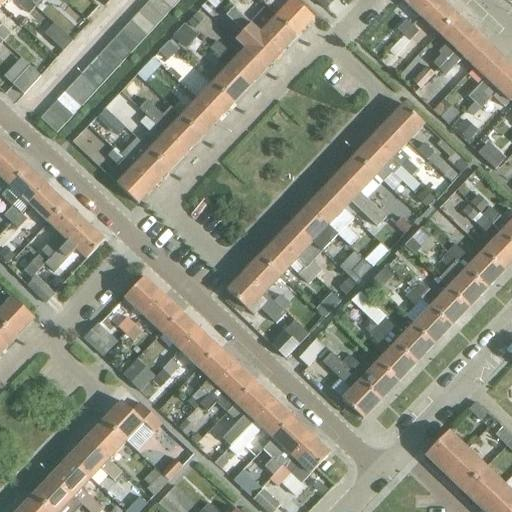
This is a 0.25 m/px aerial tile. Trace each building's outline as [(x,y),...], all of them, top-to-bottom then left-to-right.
[(26,0),(22,0),(18,4),(29,14),(34,8),(26,0)] [(159,0),(148,0),(145,4),(162,19),(170,10),(159,0)] [(176,0),(159,0),(170,10),(178,1),(176,0)] [(315,18),(295,0),(260,0),(266,5),(277,15),(298,35),(315,18)] [(313,0),(324,9),(332,0),(313,0)] [(420,18),(437,0),(402,0),(402,1),(420,18)] [(438,0),(437,0),(420,18),(438,35),(456,17),(438,0)] [(162,19),(145,4),(137,13),(153,28),(162,19)] [(266,5),(249,24),(259,33),(261,32),(265,35),(282,52),(298,35),(277,15),(266,5)] [(282,52),(265,35),(261,32),(259,33),(249,24),(233,8),(225,16),(243,33),(236,41),(245,49),(266,69),(282,52)] [(137,13),(129,22),(145,37),(153,28),(137,13)] [(196,15),(187,25),(194,31),(203,22),(196,15)] [(456,17),(438,35),(448,46),(441,54),(432,64),(438,70),(473,33),(456,17)] [(402,36),(411,27),(405,21),(396,30),(402,36)] [(145,37),(129,22),(121,30),(137,45),(145,37)] [(0,40),(2,42),(10,34),(0,24),(0,40)] [(53,24),(44,34),(63,51),(72,42),(53,24)] [(183,27),(173,39),(185,51),(196,39),(183,27)] [(394,57),(417,33),(411,27),(402,36),(388,51),(394,57)] [(137,45),(121,30),(113,39),(129,54),(137,45)] [(473,33),(438,70),(444,76),(452,67),(453,67),(461,58),(473,69),(491,50),(473,33)] [(113,39),(104,48),(121,63),(129,54),(113,39)] [(217,42),(210,49),(219,58),(226,52),(217,42)] [(168,43),(157,54),(169,65),(180,54),(168,43)] [(104,48),(96,57),(112,72),(121,63),(104,48)] [(266,69),(245,49),(228,66),(250,86),(266,69)] [(491,50),(473,69),(484,80),(467,98),(473,104),(490,85),(508,66),(491,50)] [(96,57),(88,66),(104,81),(112,72),(96,57)] [(88,66),(80,75),(96,90),(104,81),(88,66)] [(250,86),(228,66),(212,82),(234,103),(250,86)] [(490,85),(473,104),(479,110),(491,97),(503,108),(511,99),(511,69),(508,66),(490,85)] [(22,95),(40,76),(30,67),(12,86),(22,95)] [(433,74),(426,67),(412,82),(419,89),(433,74)] [(96,90),(80,75),(72,83),(88,98),(96,90)] [(133,82),(123,93),(132,102),(142,92),(133,82)] [(212,82),(196,99),(218,120),(234,103),(212,82)] [(88,98),(72,83),(63,92),(80,107),(88,98)] [(80,107),(63,92),(55,101),(71,116),(80,107)] [(218,120),(196,99),(181,116),(202,136),(218,120)] [(55,101),(47,110),(63,125),(71,116),(55,101)] [(181,116),(180,116),(170,107),(162,116),(146,101),(139,109),(146,116),(156,125),(165,133),(186,153),(202,136),(181,116)] [(444,102),(434,113),(449,127),(459,116),(444,102)] [(403,105),(386,122),(408,143),(425,125),(403,105)] [(63,125),(47,110),(39,119),(55,134),(63,125)] [(107,128),(114,120),(104,111),(97,119),(107,128)] [(156,125),(146,116),(140,122),(149,132),(156,125)] [(409,161),(399,152),(408,143),(386,122),(370,139),(410,178),(417,171),(407,162),(409,161)] [(464,122),(457,130),(467,140),(475,132),(464,122)] [(165,133),(149,149),(170,170),(186,153),(165,133)] [(137,139),(121,156),(154,187),(170,170),(149,149),(137,139)] [(354,156),(376,177),(377,176),(382,181),(389,174),(393,174),(412,193),(419,186),(410,178),(370,139),(354,156)] [(439,141),(435,146),(448,159),(453,154),(439,141)] [(494,169),(505,159),(488,143),(478,154),(494,169)] [(433,154),(423,145),(417,151),(426,161),(433,154)] [(154,187),(121,156),(114,149),(107,155),(126,173),(116,184),(137,204),(154,187)] [(27,168),(8,150),(0,158),(0,179),(8,187),(27,168)] [(354,156),(338,172),(360,193),(366,198),(382,181),(377,176),(376,177),(354,156)] [(459,160),(452,167),(460,174),(467,167),(459,160)] [(8,187),(0,196),(13,207),(4,216),(11,223),(20,214),(28,205),(46,187),(27,168),(8,187)] [(360,193),(338,172),(322,189),(344,210),(351,202),(376,226),(385,217),(366,198),(360,193)] [(46,187),(28,205),(47,223),(65,204),(46,187)] [(322,189),(306,206),(328,227),(329,226),(338,235),(349,245),(357,238),(346,227),(354,219),(344,210),(322,189)] [(424,195),(416,202),(425,210),(433,203),(424,195)] [(478,197),(470,205),(480,214),(488,207),(478,197)] [(65,204),(47,223),(57,234),(41,251),(49,258),(84,222),(65,204)] [(306,206),(290,223),(312,243),(321,253),(338,235),(329,226),(328,227),(306,206)] [(467,207),(461,214),(471,223),(477,217),(467,207)] [(489,207),(481,214),(491,223),(498,215),(489,207)] [(20,214),(11,223),(17,230),(26,221),(20,214)] [(491,223),(481,214),(474,222),(483,231),(491,223)] [(491,223),(490,224),(499,232),(511,244),(511,218),(507,224),(498,215),(491,223)] [(401,220),(395,226),(404,235),(410,228),(401,220)] [(45,262),(43,264),(53,273),(75,250),(85,259),(103,240),(84,222),(49,258),(45,262)] [(290,223),(274,240),(296,260),(305,269),(314,279),(321,272),(312,262),(321,253),(312,243),(290,223)] [(414,255),(430,239),(421,230),(405,246),(414,255)] [(511,260),(511,244),(499,232),(482,251),(503,270),(511,260)] [(274,240),(258,256),(280,277),(296,260),(274,240)] [(454,244),(446,252),(455,261),(463,253),(454,244)] [(380,245),(364,261),(372,269),(387,253),(380,245)] [(6,247),(0,252),(0,253),(8,262),(15,256),(6,247)] [(482,251),(464,270),(485,289),(503,270),(482,251)] [(455,261),(446,252),(439,260),(448,269),(455,261)] [(38,255),(24,269),(31,276),(43,264),(45,262),(38,255)] [(280,277),(258,256),(241,274),(263,295),(280,277)] [(364,261),(353,273),(361,280),(372,269),(364,261)] [(437,280),(447,288),(467,308),(485,289),(464,270),(455,261),(448,269),(437,280)] [(305,269),(298,276),(307,285),(314,279),(305,269)] [(383,269),(369,284),(378,292),(392,277),(383,269)] [(241,274),(225,291),(253,318),(259,311),(274,325),(284,315),(282,313),(272,304),(263,295),(241,274)] [(142,316),(162,295),(143,277),(123,298),(142,316)] [(26,287),(44,304),(53,295),(35,278),(26,287)] [(347,280),(337,291),(344,298),(347,294),(354,287),(347,280)] [(411,289),(420,298),(428,290),(418,281),(411,289)] [(420,298),(429,307),(450,326),(467,308),(447,288),(437,298),(428,290),(420,298)] [(420,298),(411,289),(403,297),(413,306),(420,298)] [(329,293),(322,301),(332,310),(339,302),(329,293)] [(359,293),(351,302),(369,319),(376,326),(383,318),(384,317),(359,293)] [(180,313),(162,295),(142,316),(161,333),(180,313)] [(279,296),(272,304),(282,313),(289,306),(279,296)] [(10,297),(0,307),(0,323),(15,337),(33,319),(10,297)] [(450,326),(429,307),(412,325),(433,344),(450,326)] [(199,330),(180,313),(161,333),(179,351),(199,330)] [(125,334),(134,325),(127,317),(118,327),(125,334)] [(383,318),(376,326),(385,335),(393,327),(383,318)] [(369,319),(365,323),(365,330),(368,334),(376,326),(369,319)] [(0,352),(15,337),(0,323),(0,352)] [(97,324),(83,339),(101,356),(115,342),(97,324)] [(142,332),(134,325),(125,334),(133,342),(142,332)] [(412,325),(394,343),(415,363),(433,344),(412,325)] [(385,335),(376,326),(368,334),(378,343),(385,335)] [(199,330),(179,351),(198,369),(217,348),(199,330)] [(284,333),(271,347),(284,359),(285,361),(292,354),(298,347),(284,333)] [(298,358),(307,367),(324,349),(314,340),(298,358)] [(394,343),(377,362),(398,382),(415,363),(394,343)] [(199,404),(208,395),(236,365),(217,348),(198,369),(208,379),(191,397),(199,404)] [(350,390),(341,400),(362,419),(380,400),(359,381),(350,372),(341,363),(330,353),(321,362),(350,390)] [(341,363),(350,372),(358,364),(348,356),(341,363)] [(137,360),(122,376),(140,392),(155,375),(137,360)] [(171,360),(162,369),(170,376),(179,367),(171,360)] [(398,382),(377,362),(359,381),(380,400),(398,382)] [(236,365),(208,395),(199,404),(207,412),(216,402),(227,411),(235,404),(254,383),(236,365)] [(162,369),(152,379),(160,387),(170,376),(162,369)] [(272,400),(254,383),(235,404),(245,414),(221,439),(229,446),(272,400)] [(191,397),(186,403),(194,410),(199,404),(191,397)] [(292,418),(272,400),(229,446),(226,449),(234,457),(261,429),(272,439),(292,418)] [(103,420),(125,441),(135,451),(161,424),(138,403),(131,411),(121,401),(103,420)] [(478,420),(486,413),(474,402),(467,409),(478,420)] [(272,439),(261,449),(271,459),(263,468),(271,476),(273,474),(310,436),(292,418),(272,439)] [(125,441),(103,420),(85,439),(108,460),(125,441)] [(187,420),(179,428),(187,435),(195,427),(187,420)] [(504,446),(511,439),(500,427),(493,435),(504,446)] [(448,432),(424,456),(442,474),(466,449),(448,432)] [(198,434),(191,440),(196,444),(202,438),(198,434)] [(271,476),(269,479),(277,486),(289,473),(300,484),(309,474),(329,454),(310,436),(273,474),(271,476)] [(108,460),(85,439),(67,457),(90,479),(101,467),(106,473),(105,474),(113,482),(121,473),(108,460)] [(466,449),(442,474),(461,492),(484,467),(466,449)] [(90,479),(67,457),(50,476),(72,497),(81,505),(87,511),(96,511),(101,508),(80,489),(90,479)] [(160,475),(167,482),(181,467),(173,460),(160,475)] [(484,467),(461,492),(479,509),(502,485),(484,467)] [(148,487),(159,476),(153,470),(143,482),(148,487)] [(241,471),(232,480),(251,498),(259,488),(241,471)] [(153,497),(167,482),(160,475),(159,476),(148,487),(146,490),(153,497)] [(50,476),(32,494),(50,511),(74,511),(81,505),(72,497),(50,476)] [(511,511),(511,494),(502,485),(479,509),(481,511),(511,511)] [(274,511),(279,507),(262,491),(253,500),(265,511),(274,511)] [(50,511),(32,494),(15,511),(50,511)] [(139,511),(146,505),(138,498),(124,511),(139,511)]
